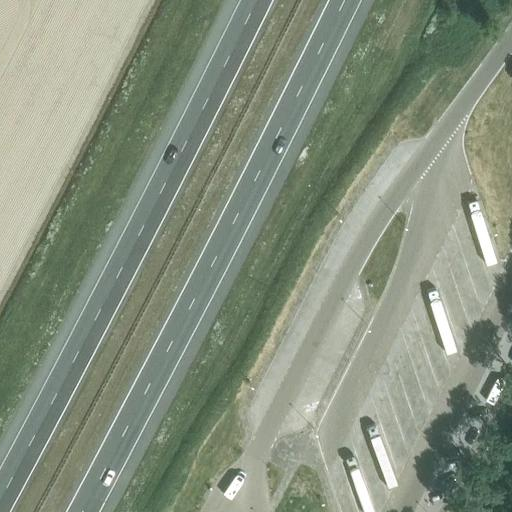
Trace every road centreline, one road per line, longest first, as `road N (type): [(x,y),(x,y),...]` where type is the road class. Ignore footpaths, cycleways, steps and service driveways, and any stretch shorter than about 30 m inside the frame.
road 1 (motorway): [(80,511),(344,0)]
road 2 (motorway): [(253,0),(0,494)]
